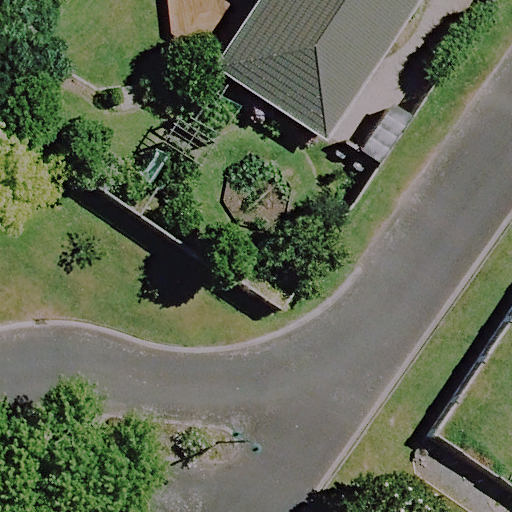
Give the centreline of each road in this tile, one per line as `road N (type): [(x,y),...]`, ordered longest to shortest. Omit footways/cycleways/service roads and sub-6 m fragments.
road 1 (residential): [(319,405),(511,136)]
road 2 (residential): [(319,405),(0,380)]
road 3 (residential): [(245,511),(319,405)]
